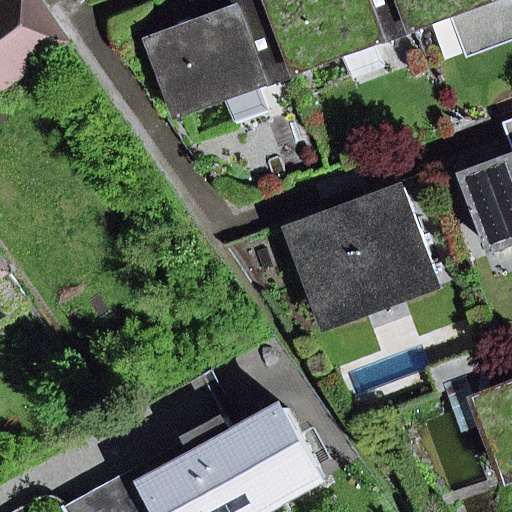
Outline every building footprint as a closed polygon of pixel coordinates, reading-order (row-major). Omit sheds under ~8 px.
[(7,0),(0,5),(0,91),(69,43),(38,0),(7,0)] [(197,0),(206,23),(242,9),(238,0),(197,0)] [(272,0),(238,0),(242,9),(252,35),(271,28),(290,78),(300,74),(272,0)] [(272,0),(300,74),(348,56),(381,44),(407,34),(394,0),(272,0)] [(407,0),(394,0),(407,34),(419,30),(407,0)] [(407,0),(419,30),(465,13),(498,0),(407,0)] [(473,36),(507,24),(498,0),(465,13),(473,36)] [(252,35),(242,9),(206,23),(155,42),(183,118),(230,100),(263,88),(290,78),(271,28),(252,35)] [(356,80),(389,68),(381,44),(348,56),(356,80)] [(239,123),(272,111),(263,88),(230,100),(239,123)] [(511,160),(468,177),(496,252),(511,245),(511,160)] [(294,231),(325,316),(438,274),(407,189),(367,204),(334,216),(294,231)] [(334,216),(367,204),(362,190),(329,202),(334,216)] [(0,279),(9,273),(0,259),(0,279)] [(325,316),(331,331),(444,289),(438,274),(325,316)] [(482,379),(492,376),(482,351),(470,355),(479,378),(479,380),(482,379)] [(440,393),(479,378),(470,355),(431,370),(440,393)] [(479,380),(454,390),(470,432),(488,426),(510,485),(511,484),(511,459),(489,397),(482,379),(479,380)] [(511,388),(489,397),(511,459),(511,388)] [(289,410),(238,438),(228,419),(191,440),(201,458),(149,486),(162,511),(242,511),(278,493),(285,505),(329,482),(289,410)] [(66,507),(68,511),(101,511),(125,499),(131,511),(162,511),(149,486),(201,458),(191,440),(66,507)] [(242,511),(272,511),(285,505),(278,493),(242,511)] [(101,511),(131,511),(125,499),(101,511)]
